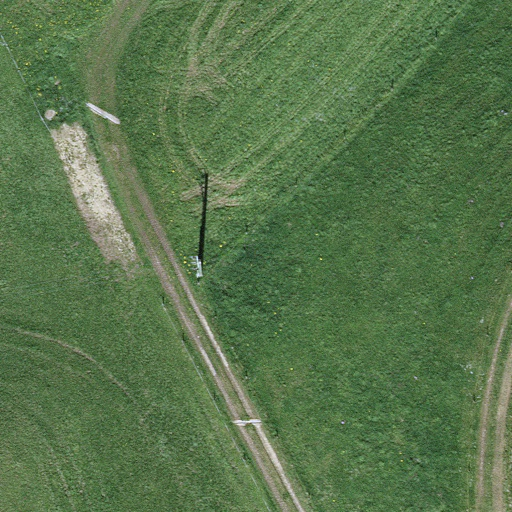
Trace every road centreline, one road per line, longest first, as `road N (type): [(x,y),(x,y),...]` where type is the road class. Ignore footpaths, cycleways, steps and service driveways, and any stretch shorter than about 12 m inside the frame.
road 1 (track): [(137,0),(100,68),(104,134),(303,511)]
road 2 (track): [(505,511),(504,377),(511,355)]
